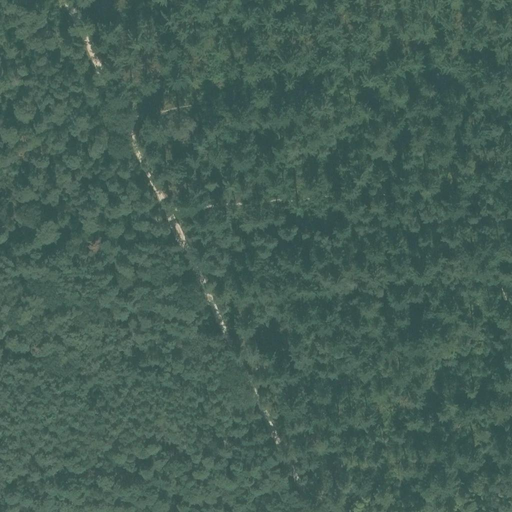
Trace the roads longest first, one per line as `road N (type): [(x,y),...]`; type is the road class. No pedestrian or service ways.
road 1 (track): [(198,276),(314,511)]
road 2 (track): [(66,0),(165,208)]
road 3 (track): [(511,458),(303,489)]
